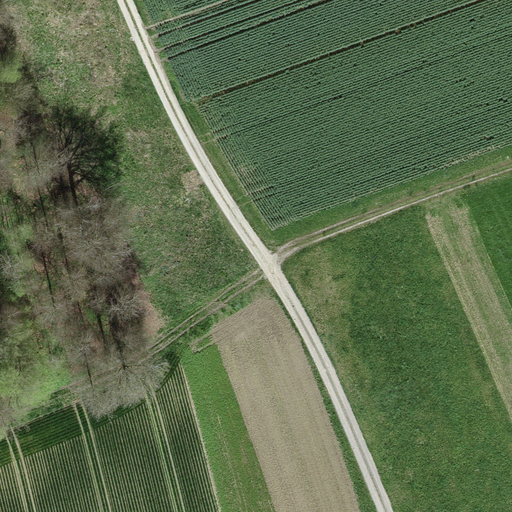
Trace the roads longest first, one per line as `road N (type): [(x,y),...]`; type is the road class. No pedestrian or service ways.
road 1 (track): [(511,167),(289,246),(134,360),(0,420)]
road 2 (track): [(384,511),(325,366),(173,110),(125,0)]
